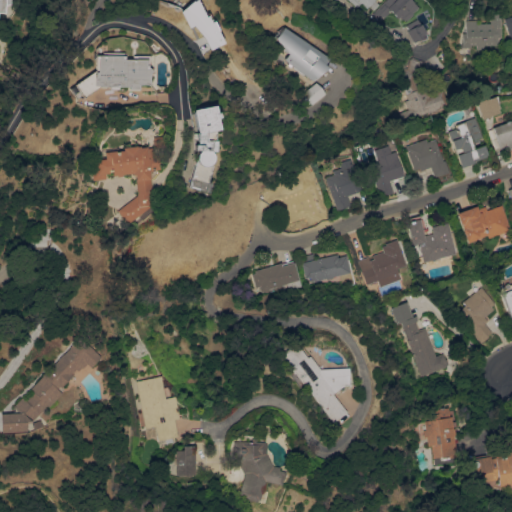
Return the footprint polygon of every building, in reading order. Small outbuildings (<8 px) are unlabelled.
[(0,0),(17,0),(17,2),(8,2),(6,20),(0,19),(0,0)] [(375,0),(374,1),(378,5),(373,10),(369,6),(366,8),(362,4),(359,7),(357,6),(357,7),(349,0),(375,0)] [(412,13),(412,14),(407,20),(406,19),(404,21),(400,17),(399,18),(390,10),(381,20),(373,13),(385,0),(411,0),(418,7),(412,13)] [(501,38),(498,38),(498,45),(485,45),(485,49),(477,49),(477,45),(471,45),(471,47),(463,47),(463,33),(466,33),(466,20),(477,20),(477,23),(489,23),(489,14),(500,13),(501,38)] [(411,38),(407,31),(409,30),(406,25),(417,18),(420,23),(426,33),(425,34),(427,37),(422,41),(421,39),(418,41),(417,40),(413,42),(411,38)] [(324,64),(327,68),(314,79),(314,78),(311,81),(284,60),(288,54),(275,39),(283,27),(328,58),(324,64)] [(80,98),(78,94),(73,99),(66,88),(92,70),(92,56),(99,56),(99,52),(121,52),(121,59),(129,59),(129,55),(145,55),(145,68),(149,71),(146,73),(146,84),(135,85),(135,89),(125,89),(125,87),(115,87),(115,89),(106,89),(106,87),(97,87),(80,98)] [(449,105),(431,113),(431,111),(419,117),(404,124),(399,113),(409,109),(406,101),(409,100),(398,73),(403,71),(407,58),(422,62),(419,75),(424,88),(429,86),(432,94),(443,90),(449,105)] [(311,104),(309,102),(307,104),(303,98),(305,97),(301,93),(315,82),(324,93),(311,104)] [(482,119),(476,102),(488,98),(488,99),(496,96),(500,108),(498,108),(500,113),(482,119)] [(212,105),(214,113),(217,112),(218,118),(215,118),(218,130),(213,131),(212,140),(214,140),(213,151),(209,151),(211,153),(211,156),(212,159),(211,162),(209,165),(210,165),(206,182),(189,178),(195,154),(197,151),(192,150),(192,144),(195,145),(195,140),(192,140),(192,133),(194,133),(190,110),(212,105)] [(482,137),(472,141),(475,149),(485,145),(488,156),(474,161),(475,163),(462,168),(449,131),(457,128),(456,124),(475,117),(482,137)] [(493,127),(511,119),(511,147),(507,149),(507,148),(501,150),(493,127)] [(443,161),(445,160),(449,172),(440,176),(440,175),(435,177),(431,167),(421,171),(420,168),(415,170),(406,146),(426,138),(427,142),(435,139),(443,161)] [(131,180),(131,175),(128,175),(128,172),(117,174),(117,176),(112,176),(112,175),(108,176),(107,171),(104,172),(104,173),(100,174),(101,179),(88,181),(85,161),(100,159),(99,152),(118,150),(118,147),(131,145),(132,146),(135,146),(135,147),(142,146),(142,148),(152,146),(155,169),(145,170),(150,204),(146,205),(147,206),(124,224),(113,210),(133,195),(131,180)] [(390,181),(395,193),(381,198),(370,166),(379,163),(375,150),(388,145),(389,148),(393,146),(395,150),(396,150),(398,156),(397,156),(404,176),(390,181)] [(326,177),(334,174),(333,170),(341,167),(340,162),(351,158),(362,190),(348,196),(351,205),(337,210),(326,177)] [(270,204),(261,193),(273,184),(281,195),(270,204)] [(308,184),(310,190),(311,190),(316,203),(311,205),(311,206),(306,208),(310,217),(291,223),(282,198),(290,195),(288,191),(308,184)] [(511,230),(489,238),(488,235),(468,243),(457,213),(477,205),(478,209),(485,206),(486,210),(501,204),(511,230)] [(455,254),(423,262),(419,244),(413,245),(406,220),(422,215),(426,228),(423,229),(425,235),(432,233),(431,227),(447,223),(455,254)] [(406,265),(397,268),(401,279),(380,287),(377,281),(366,285),(361,272),(362,271),(358,260),(369,256),(370,260),(374,258),(373,255),(383,251),(381,247),(386,245),(385,243),(396,239),(406,265)] [(350,272),(332,276),(333,278),(328,279),(327,278),(312,282),(311,277),(306,278),(302,263),(305,262),(304,256),(313,253),(314,259),(337,254),(338,257),(346,255),(350,272)] [(302,286),(289,289),(288,283),(262,291),(260,286),(256,288),(252,274),(256,273),(255,270),(282,262),(282,264),(293,261),(293,262),(295,262),(302,286)] [(511,325),(511,320),(501,288),(505,287),(505,285),(506,284),(508,284),(509,285),(511,284),(511,325)] [(495,303),(491,307),(493,310),(485,317),(488,321),(485,323),(492,332),(488,336),(489,337),(482,343),(473,333),(475,331),(459,311),(466,305),(463,301),(481,287),(495,303)] [(406,302),(412,317),(415,316),(417,320),(414,321),(418,330),(424,327),(436,356),(443,353),(445,360),(446,359),(449,365),(421,376),(401,326),(400,327),(399,323),(395,324),(389,308),(406,302)] [(22,397),(24,399),(32,391),(29,389),(78,337),(99,357),(89,367),(85,363),(77,371),(75,369),(70,373),(72,375),(60,388),(59,386),(56,389),(61,393),(49,405),(48,404),(31,422),(32,431),(2,433),(1,414),(15,413),(15,408),(13,407),(22,397)] [(345,367),(346,385),(340,386),(331,393),(345,412),(332,423),(293,372),(291,374),(277,355),(289,346),(294,351),(298,348),(305,357),(307,355),(318,369),(345,367)] [(160,376),(165,398),(174,396),(179,418),(174,419),(178,436),(158,441),(155,426),(146,428),(135,381),(160,376)] [(458,457),(443,459),(443,457),(434,458),(432,445),(428,445),(427,437),(425,437),(423,430),(425,430),(424,421),(432,420),(430,408),(437,407),(438,409),(449,407),(450,417),(451,416),(458,457)] [(271,466),(277,467),(277,470),(283,472),(281,482),(264,478),(259,500),(239,496),(244,474),(231,455),(231,441),(245,442),(246,438),(254,439),(254,442),(262,442),(262,443),(264,444),(264,453),(271,466)] [(195,475),(176,475),(175,450),(183,450),(183,446),(195,445),(195,475)] [(484,473),(479,474),(478,468),(474,468),(473,461),(476,461),(476,459),(479,458),(479,456),(491,454),(492,458),(497,458),(496,456),(509,454),(508,452),(511,451),(511,485),(501,487),(500,479),(485,482),(484,473)]
